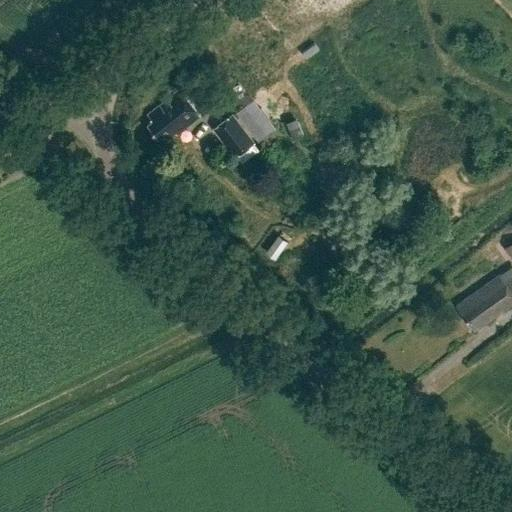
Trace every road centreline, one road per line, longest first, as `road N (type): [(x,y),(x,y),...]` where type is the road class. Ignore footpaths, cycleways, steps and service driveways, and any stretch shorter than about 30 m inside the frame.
road 1 (unclassified): [(484,511),(153,225),(111,174),(92,118)]
road 2 (unclassified): [(92,118),(138,42),(191,0)]
